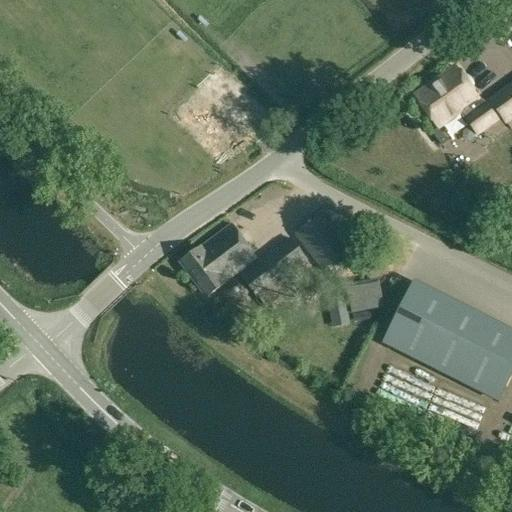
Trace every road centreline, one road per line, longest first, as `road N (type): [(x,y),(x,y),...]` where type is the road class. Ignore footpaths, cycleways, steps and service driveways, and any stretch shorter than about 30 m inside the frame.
road 1 (track): [(511,500),(356,427),(220,340)]
road 2 (unclassified): [(511,282),(342,201),(277,159)]
road 3 (secondary): [(241,511),(141,445),(40,346)]
road 4 (unclassified): [(277,159),(479,0)]
road 5 (unclassified): [(143,256),(0,117)]
road 6 (unclassified): [(143,256),(277,159)]
road 7 (unclassified): [(40,346),(143,256)]
